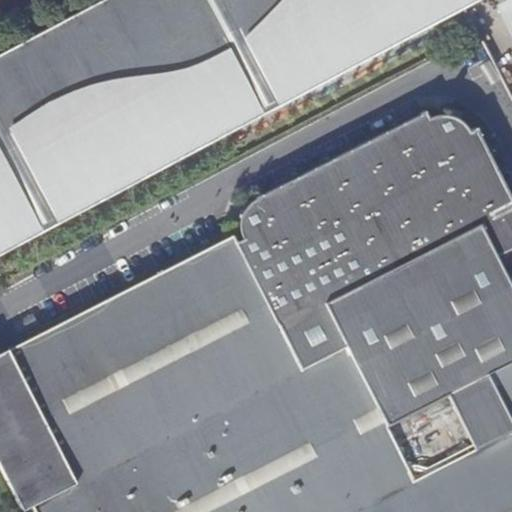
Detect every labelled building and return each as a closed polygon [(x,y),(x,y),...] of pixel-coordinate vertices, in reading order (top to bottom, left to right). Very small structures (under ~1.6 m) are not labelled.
[(0,253),(42,231),(40,227),(53,219),(56,224),(266,112),(263,107),(276,101),(278,106),(476,0),(94,0),(0,50),(0,253)] [(511,0),(502,0),(496,3),(511,33),(511,0)] [(276,101),(263,107),(266,112),(278,106),(276,101)] [(31,506),(33,511),(511,511),(511,197),(475,124),(468,128),(466,123),(462,120),(459,117),(456,115),(452,113),(448,112),(443,111),(439,111),(435,111),(431,113),(428,115),(425,109),(256,195),(252,198),(249,201),(246,204),(244,208),(242,211),(241,215),(240,220),(239,223),(239,227),(240,231),(240,234),(242,237),(236,240),(232,234),(7,351),(0,354),(0,470),(21,511),(31,506)] [(53,219),(40,227),(42,231),(56,224),(53,219)]
